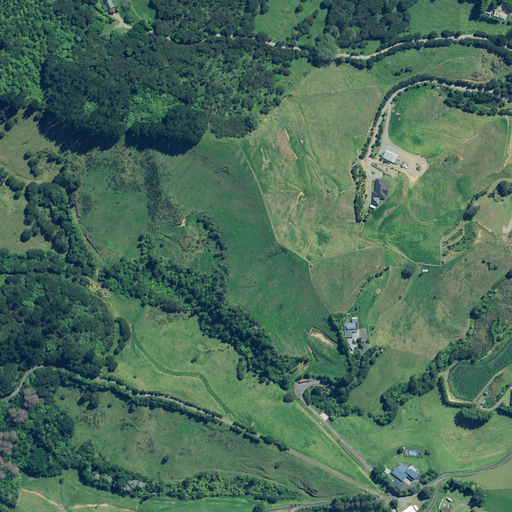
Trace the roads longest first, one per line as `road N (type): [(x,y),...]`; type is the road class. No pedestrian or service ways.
road 1 (track): [(136,22),(179,44),(214,34),(367,59),(402,43),(454,37),(511,47)]
road 2 (track): [(299,511),(409,501),(438,477),(480,470),(511,452)]
